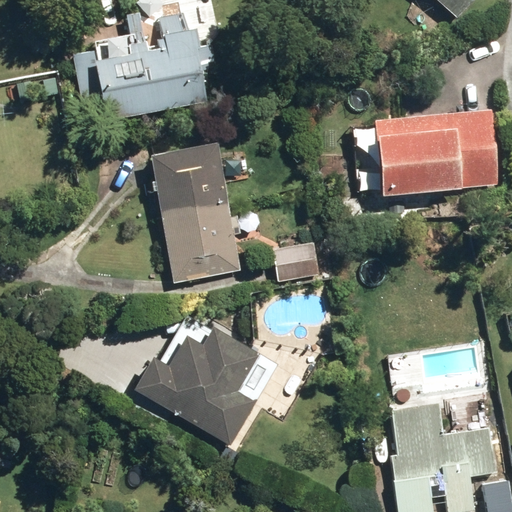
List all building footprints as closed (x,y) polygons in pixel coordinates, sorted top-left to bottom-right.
[(429,0),(454,21),(472,0),(429,0)] [(78,55),(92,127),(196,106),(182,34),(78,55)] [(370,122),(377,197),(493,186),(486,111),(370,122)] [(143,162),(170,281),(238,266),(210,147),(143,162)] [(271,253),(276,281),(322,273),(317,246),(271,253)] [(139,394),(225,446),(273,367),(187,315),(139,394)] [(392,457),(401,511),(460,511),(469,511),(464,479),(497,473),(489,427),(443,435),(437,405),(393,412),(401,456),(392,457)] [(511,511),(511,495),(508,478),(482,483),(488,511),(511,511)]
